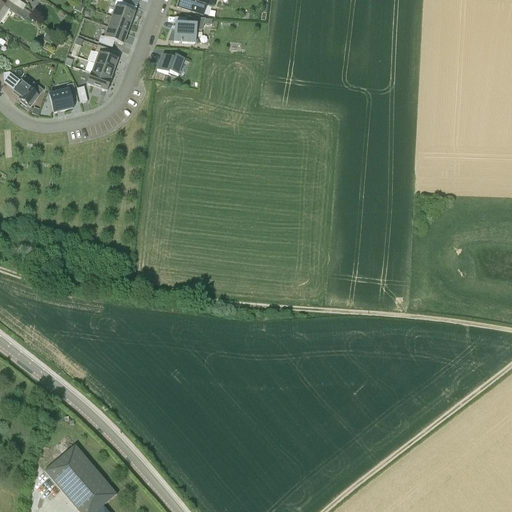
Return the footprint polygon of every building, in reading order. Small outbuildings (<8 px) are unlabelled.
[(25,22),(29,15),(4,0),(0,0),(0,12),(3,7),(25,22)] [(4,0),(29,15),(30,14),(24,9),(26,6),(16,0),(4,0)] [(179,0),(177,8),(203,16),(206,6),(213,8),(215,0),(179,0)] [(112,18),(130,25),(134,14),(126,11),(128,5),(116,1),(114,7),(115,8),(112,18)] [(74,10),(81,13),(84,6),(77,3),(74,10)] [(108,28),(127,35),(130,25),(112,18),(108,28)] [(186,19),(186,26),(175,25),(175,32),(171,32),(166,43),(198,45),(198,33),(204,33),(207,20),(186,19)] [(127,35),(108,28),(104,39),(100,37),(98,44),(112,49),(114,43),(123,46),(127,35)] [(43,40),(49,43),(53,37),(46,33),(43,40)] [(75,45),(80,48),(83,41),(77,39),(75,45)] [(95,64),(114,71),(117,61),(109,58),(111,51),(97,46),(94,53),(98,55),(95,64)] [(175,57),(173,60),(162,56),(156,71),(168,76),(169,73),(178,76),(184,60),(175,57)] [(64,66),(71,68),(73,61),(67,59),(64,66)] [(95,64),(91,75),(110,81),(114,71),(95,64)] [(110,81),(91,75),(90,74),(86,85),(107,93),(111,82),(110,81)] [(29,108),(39,96),(21,82),(13,92),(20,97),(18,99),(21,101),(20,103),(26,107),(27,106),(29,108)] [(72,110),(70,105),(77,103),(72,85),(66,87),(67,92),(48,97),(53,115),(56,114),(56,112),(59,111),(60,113),(67,111),(72,110)] [(80,105),(87,103),(83,88),(76,90),(80,105)] [(107,511),(103,507),(117,495),(75,446),(44,472),(77,511),(107,511)]
